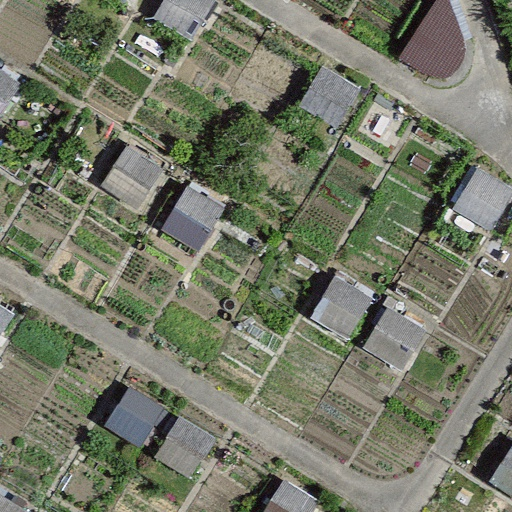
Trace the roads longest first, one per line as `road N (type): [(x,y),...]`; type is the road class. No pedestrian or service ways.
road 1 (track): [(511,331),(397,511)]
road 2 (track): [(467,0),(511,123)]
